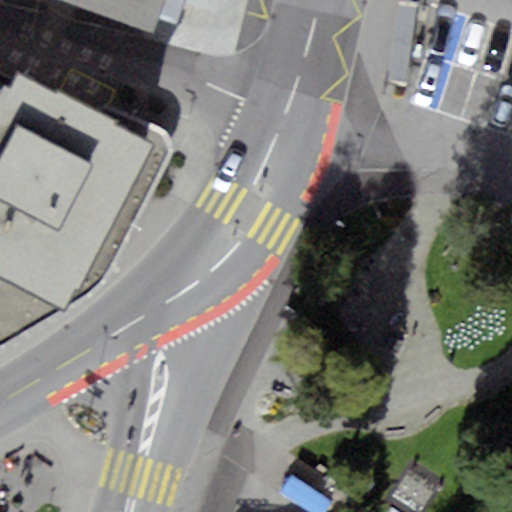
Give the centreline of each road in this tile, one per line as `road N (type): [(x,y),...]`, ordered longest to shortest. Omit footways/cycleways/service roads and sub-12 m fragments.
road 1 (residential): [(285,112),(0,36)]
road 2 (secondary): [(285,112),(225,242),(148,315)]
road 3 (residential): [(285,112),(440,164),(511,198)]
road 4 (tertiary): [(148,315),(162,348),(134,511)]
road 5 (secondary): [(148,315),(0,406)]
